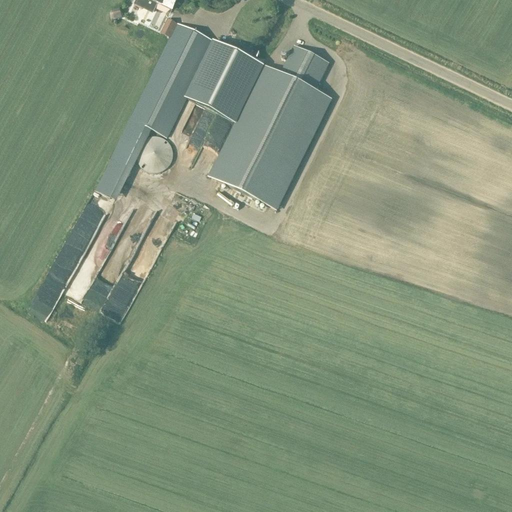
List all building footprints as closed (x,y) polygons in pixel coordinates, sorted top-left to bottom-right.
[(172,11),(177,0),(136,0),(134,6),(142,10),(143,7),(154,13),(158,5),(172,11)] [(111,11),(109,14),(111,19),(114,21),(121,19),(124,15),(122,10),(118,9),(111,11)] [(161,34),(171,39),(131,121),(167,139),(187,99),(214,43),(168,21),(161,34)] [(265,69),(214,43),(187,99),(237,124),(265,69)] [(210,179),(275,212),(330,101),(315,93),(329,65),(294,48),(280,76),(265,69),(237,124),(210,179)] [(137,159),(138,161),(138,162),(138,164),(139,165),(140,167),(141,168),(143,169),(144,171),(145,172),(146,172),(148,173),(150,174),(151,174),(154,175),(155,175),(157,175),(158,174),(160,174),(161,174),(163,173),(165,172),(166,171),(167,170),(169,169),(170,168),(171,166),(172,165),(172,163),(173,162),(173,160),(174,158),(174,157),(174,156),(174,155),(174,153),(173,152),(173,151),(172,149),(171,147),(171,146),(170,145),(169,144),(168,143),(167,142),(166,141),(164,140),(162,139),(160,138),(158,138),(157,138),(156,138),(154,138),(152,138),(150,138),(148,139),(147,140),(145,141),(143,142),(142,143),(141,145),(140,146),(139,148),(138,150),(137,152),(137,154),(137,155),(137,156),(137,157),(137,159)] [(128,258),(112,250),(126,220),(104,210),(64,292),(103,311),(128,258)] [(147,238),(135,259),(142,263),(138,270),(143,273),(159,245),(147,238)]
